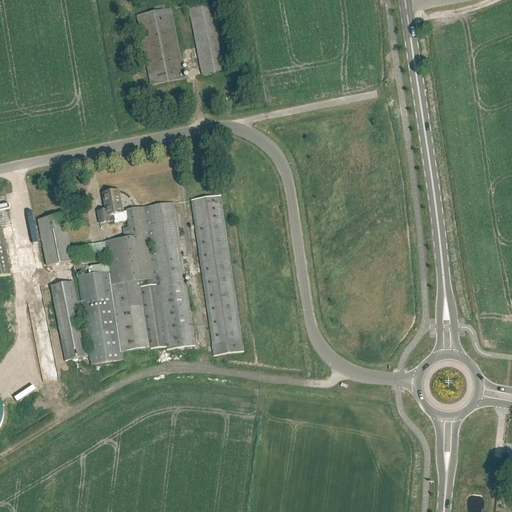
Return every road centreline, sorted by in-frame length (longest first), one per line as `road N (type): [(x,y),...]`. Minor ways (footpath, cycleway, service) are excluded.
road 1 (unclassified): [(0,170),(217,126),(247,133),(285,169),(315,339),(356,374),(417,383)]
road 2 (track): [(345,368),(327,385),(194,370),(139,376),(0,457)]
road 3 (secondary): [(444,291),(403,0)]
